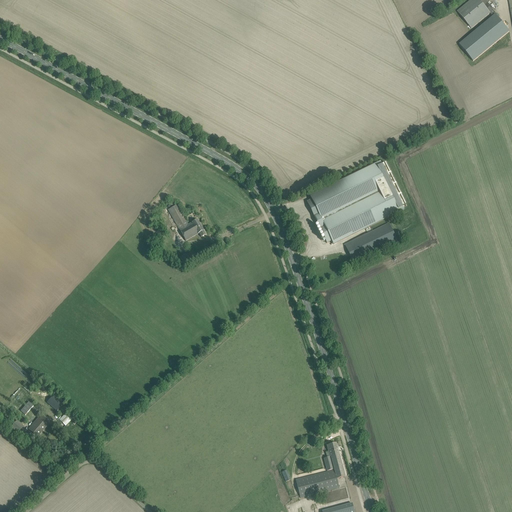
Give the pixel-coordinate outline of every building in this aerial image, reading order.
[(470,0),(457,11),(472,29),(490,13),(493,16),(459,44),(474,62),(510,32),(495,15),(496,14),(487,3),(490,0),(470,0)] [(435,151),(428,153),(432,163),(439,160),(435,151)] [(311,200),(307,202),(327,244),(331,241),(333,245),(404,211),(381,162),(310,196),(311,200)] [(169,210),(186,241),(199,233),(202,237),(206,235),(197,220),(188,225),(177,205),(169,210)] [(345,245),(353,263),(398,241),(389,223),(345,245)] [(180,258),(185,267),(198,260),(193,251),(180,258)] [(52,397),(47,403),(57,411),(62,405),(52,397)] [(21,411),(25,415),(33,406),(29,402),(21,411)] [(49,424),(46,420),(40,416),(33,424),(29,420),(24,426),(38,437),(49,424)] [(13,426),(16,428),(15,430),(18,433),(23,427),(17,422),(13,426)] [(327,446),(330,457),(324,459),(327,471),(333,470),(296,480),(301,498),(339,488),(337,479),(345,477),(336,443),(327,446)] [(281,473),(286,482),(291,480),(287,470),(281,473)]
